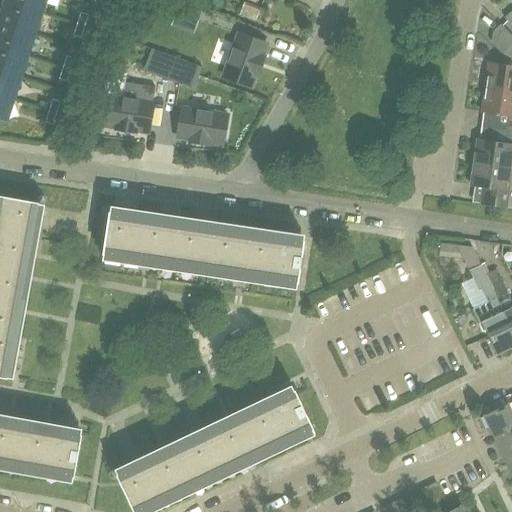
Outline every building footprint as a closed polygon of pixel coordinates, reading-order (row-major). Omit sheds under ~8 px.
[(42,13),(45,0),(5,0),(5,1),(42,13)] [(0,15),(0,23),(35,34),(42,13),(5,1),(0,15)] [(175,14),(198,22),(202,11),(179,3),(175,14)] [(81,13),(77,24),(85,27),(88,15),(81,13)] [(0,47),(28,56),(35,34),(0,23),(0,47)] [(73,36),(81,38),(85,27),(77,24),(73,36)] [(511,35),(501,24),(493,32),(492,37),(509,54),(511,52),(511,53),(511,66),(488,63),(485,87),(511,91),(511,35)] [(238,35),(223,76),(252,87),(256,76),(258,76),(265,57),(263,57),(267,46),(238,35)] [(0,47),(0,71),(21,78),(28,56),(0,47)] [(163,53),(155,78),(167,82),(175,58),(163,53)] [(66,56),(63,67),(70,70),(74,59),(66,56)] [(175,58),(167,82),(179,86),(190,91),(199,66),(188,62),(175,58)] [(70,70),(63,67),(59,79),(67,82),(70,70)] [(0,71),(0,95),(13,99),(21,78),(0,71)] [(109,72),(101,95),(109,96),(104,126),(116,128),(116,130),(135,133),(135,131),(147,133),(152,103),(121,98),(125,74),(109,72)] [(511,91),(485,87),(481,112),(507,115),(505,131),(511,131),(511,91)] [(0,119),(6,122),(13,99),(0,95),(0,119)] [(48,111),(56,113),(60,102),(52,99),(48,111)] [(183,108),(178,138),(190,140),(189,143),(209,146),(210,144),(221,146),(226,115),(183,108)] [(56,113),(48,111),(45,122),(53,125),(56,113)] [(511,131),(505,131),(503,144),(477,140),(474,163),(511,168),(511,165),(511,131)] [(511,180),(510,180),(511,168),(474,163),(470,185),(483,187),(481,204),(511,208),(511,180)] [(0,196),(0,376),(7,378),(38,203),(0,196)] [(304,241),(109,213),(103,254),(298,282),(304,241)] [(439,245),(438,256),(463,258),(457,246),(455,245),(449,245),(440,244),(439,245)] [(460,246),(457,246),(463,258),(469,271),(471,269),(480,265),(473,250),(472,247),(460,246)] [(471,269),(469,271),(473,280),(478,291),(481,290),(487,302),(472,309),(483,332),(485,332),(496,355),(511,347),(511,330),(485,275),(480,265),(471,269)] [(496,270),(485,275),(511,330),(511,302),(496,270)] [(294,390),(117,475),(134,511),(137,511),(312,428),(294,390)] [(494,437),(511,428),(511,413),(507,404),(483,415),(494,437)] [(0,463),(74,477),(81,435),(0,420),(0,463)] [(504,459),(511,455),(511,428),(494,437),(504,459)] [(425,488),(435,509),(446,504),(436,482),(425,488)] [(423,511),(429,511),(435,509),(425,488),(414,493),(423,511)] [(410,511),(423,511),(414,493),(403,498),(410,511)] [(396,511),(410,511),(403,498),(393,503),(396,511)] [(382,511),(396,511),(393,503),(381,509),(382,511)]
